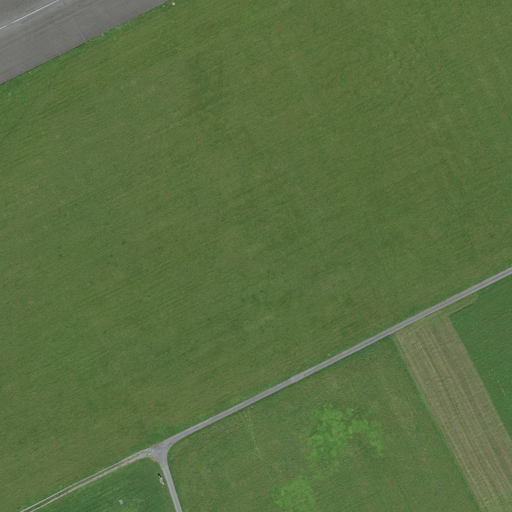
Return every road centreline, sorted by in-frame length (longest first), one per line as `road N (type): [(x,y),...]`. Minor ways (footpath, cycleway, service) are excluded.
road 1 (track): [(511,269),(157,447)]
road 2 (track): [(157,447),(21,511)]
